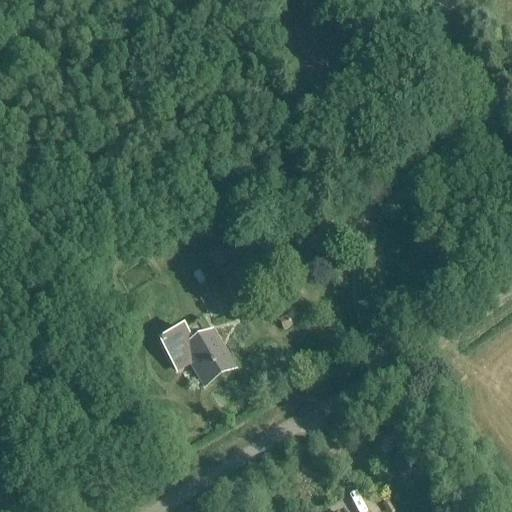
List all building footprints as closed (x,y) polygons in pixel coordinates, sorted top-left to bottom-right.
[(358,29),(395,5),(391,0),(367,0),(347,13),(358,29)] [(400,23),(443,89),(462,77),(449,56),(419,11),(400,23)] [(287,319),(279,323),(283,331),(291,326),(287,319)] [(235,372),(212,334),(210,336),(202,323),(184,334),(183,333),(157,349),(159,354),(164,351),(177,374),(191,366),(205,390),(235,372)] [(380,459),(403,446),(390,424),(368,437),(380,459)] [(390,460),(400,479),(417,470),(407,452),(390,460)] [(364,511),(369,511),(376,509),(364,483),(353,488),(364,511)]
